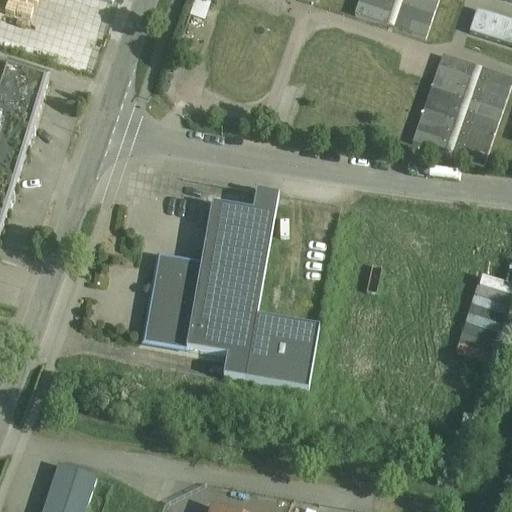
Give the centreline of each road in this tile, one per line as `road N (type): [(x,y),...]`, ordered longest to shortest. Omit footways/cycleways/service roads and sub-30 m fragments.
road 1 (unclassified): [(102,122),(511,193)]
road 2 (residential): [(102,122),(0,425)]
road 3 (residential): [(142,0),(102,122)]
